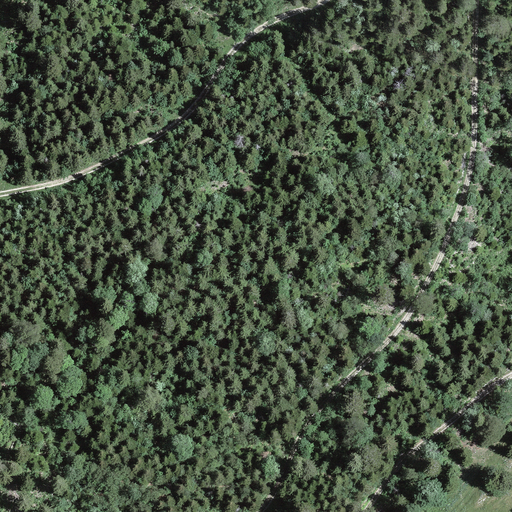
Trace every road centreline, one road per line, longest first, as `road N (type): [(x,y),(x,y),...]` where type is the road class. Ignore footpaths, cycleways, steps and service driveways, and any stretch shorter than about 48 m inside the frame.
road 1 (track): [(478,0),(474,154),(445,251),(408,320),(319,412),(263,511)]
road 2 (track): [(0,197),(67,182),(174,129),(253,35),(327,0)]
road 3 (track): [(368,511),(416,451),(511,377)]
